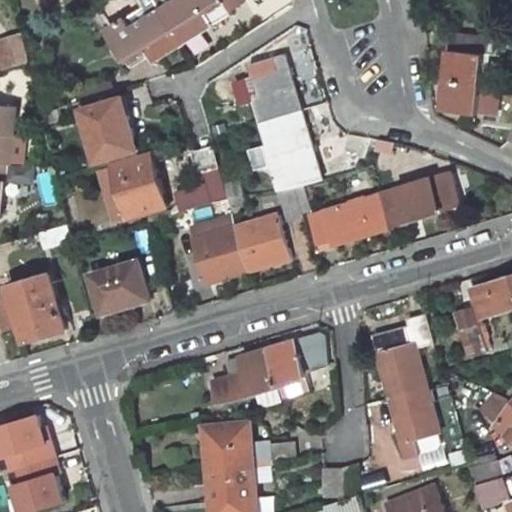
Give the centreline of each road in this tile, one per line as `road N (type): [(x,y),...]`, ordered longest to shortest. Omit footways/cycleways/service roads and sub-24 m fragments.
road 1 (residential): [(81,368),(341,290)]
road 2 (residential): [(341,290),(511,239)]
road 3 (residential): [(314,0),(176,90)]
road 4 (residential): [(353,453),(341,290)]
road 5 (residential): [(81,368),(127,511)]
road 6 (residential): [(397,99),(413,118),(511,170)]
road 7 (residential): [(315,0),(331,39),(397,99)]
